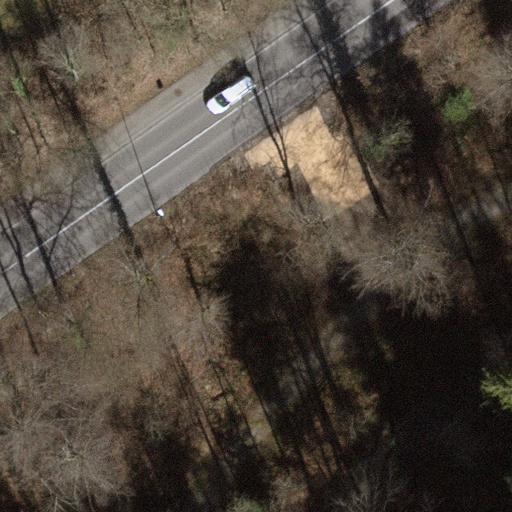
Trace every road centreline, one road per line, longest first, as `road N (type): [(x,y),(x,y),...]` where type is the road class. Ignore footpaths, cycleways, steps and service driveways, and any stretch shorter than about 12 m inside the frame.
road 1 (secondary): [(397,0),(0,274)]
road 2 (track): [(511,212),(380,280),(226,511)]
